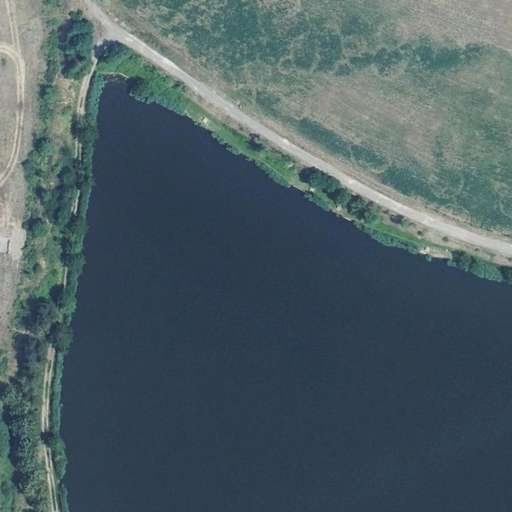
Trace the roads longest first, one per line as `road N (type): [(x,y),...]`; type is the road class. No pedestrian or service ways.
road 1 (track): [(86,0),(109,30),(293,150),(406,213),(511,249)]
road 2 (track): [(109,30),(81,102),(78,179),(49,362),(55,511)]
